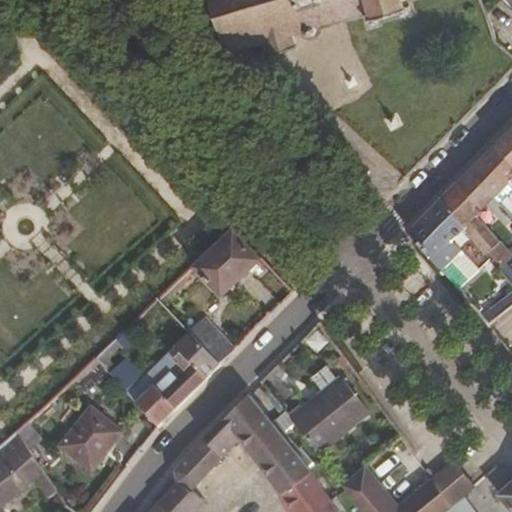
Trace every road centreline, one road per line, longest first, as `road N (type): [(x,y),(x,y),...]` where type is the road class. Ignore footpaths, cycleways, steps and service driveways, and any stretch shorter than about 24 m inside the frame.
road 1 (residential): [(346,268),(103,0)]
road 2 (unclassified): [(346,268),(212,400),(120,511)]
road 3 (unclassified): [(511,95),(346,268)]
